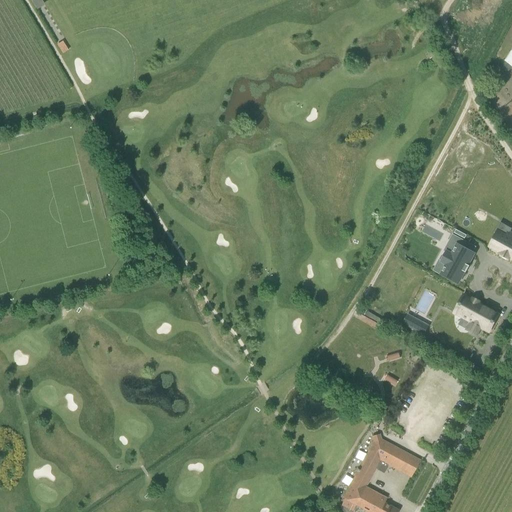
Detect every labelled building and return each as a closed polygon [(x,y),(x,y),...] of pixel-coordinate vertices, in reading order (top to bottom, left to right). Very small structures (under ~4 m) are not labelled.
[(492,188),(504,166),(482,154),(465,186),(476,192),(481,182),(492,188)] [(511,236),(507,234),(506,237),(498,232),(497,233),(490,246),(500,251),(499,253),(510,259),(511,257),(511,236)] [(468,265),(474,254),(473,253),(460,247),(464,241),(453,235),(450,241),(457,245),(451,254),(447,252),(447,253),(442,261),(442,262),(446,264),(441,274),(459,283),(465,272),(466,273),(469,266),(468,265)] [(472,300),(463,296),(454,313),(462,318),(470,322),(467,330),(471,332),(477,335),(481,328),(489,332),(499,315),(496,313),(478,304),(479,302),(473,298),(472,300)] [(429,326),(422,322),(417,332),(424,336),(429,326)] [(393,346),(381,349),(383,356),(394,353),(393,346)] [(395,373),(385,367),(381,373),(392,379),(395,373)] [(369,511),(397,511),(398,511),(384,503),(387,498),(366,487),(380,461),(385,463),(380,472),(384,474),(388,465),(411,477),(420,460),(382,440),(373,443),(343,498),(345,499),(340,507),(343,511),(351,511),(355,505),(369,511)]
